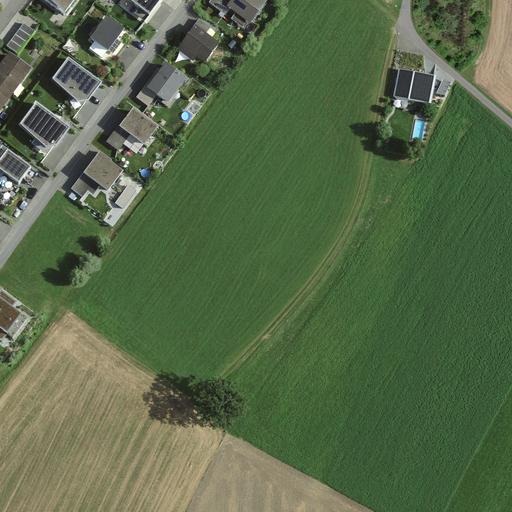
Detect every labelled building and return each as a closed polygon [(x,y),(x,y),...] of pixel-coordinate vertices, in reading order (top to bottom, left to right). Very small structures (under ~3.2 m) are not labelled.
[(74,0),(39,0),(62,17),(75,1),(74,0)] [(138,0),(134,5),(151,18),(165,0),(138,0)] [(212,0),(207,7),(223,20),(230,11),(249,25),(264,6),(255,0),(212,0)] [(103,21),(85,44),(103,59),(121,35),(103,21)] [(33,34),(22,26),(5,48),(16,56),(33,34)] [(215,47),(194,30),(178,49),(200,67),(215,47)] [(0,108),(28,71),(8,57),(0,67),(0,108)] [(68,60),(52,81),(78,104),(88,103),(102,85),(68,60)] [(185,83),(166,68),(149,90),(169,105),(185,83)] [(413,72),(399,69),(393,97),(431,105),(437,77),(413,72)] [(443,80),(439,93),(447,95),(450,81),(443,80)] [(37,104),(20,126),(46,149),(56,147),(70,130),(37,104)] [(151,131),(127,113),(112,132),(136,150),(151,131)] [(6,155),(0,163),(0,173),(17,187),(29,172),(6,155)] [(115,173),(93,158),(78,179),(99,194),(115,173)] [(2,293),(0,295),(0,339),(2,341),(21,316),(10,308),(15,302),(2,293)]
